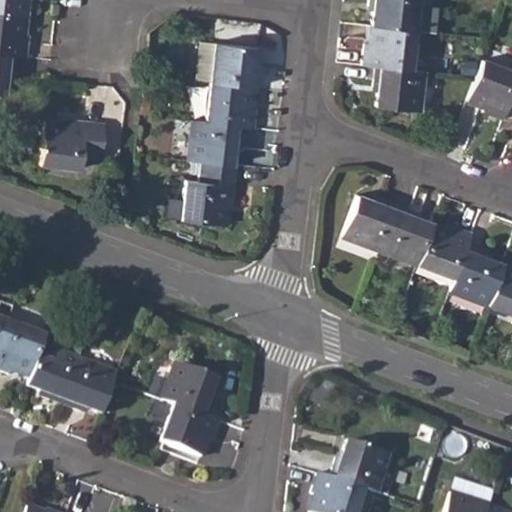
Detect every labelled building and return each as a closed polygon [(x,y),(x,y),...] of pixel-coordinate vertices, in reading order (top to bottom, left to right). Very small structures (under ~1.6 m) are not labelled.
[(0,0),(0,13),(25,16),(27,0),(0,0)] [(371,4),(369,23),(415,29),(417,0),(367,0),(367,3),(371,4)] [(0,13),(0,52),(14,54),(25,55),(27,34),(24,34),(25,16),(0,13)] [(362,41),(360,63),(371,64),(410,68),(415,29),(369,23),(367,42),(362,41)] [(200,39),(196,81),(198,81),(209,82),(255,88),(259,88),(261,69),(257,68),(259,47),(200,39)] [(0,92),(4,93),(6,75),(11,75),(14,54),(0,52),(0,92)] [(474,75),(466,100),(485,107),(484,111),(502,118),(506,107),(511,91),(511,69),(481,58),(474,75)] [(410,68),(371,64),(369,85),(374,85),(372,105),(416,110),(421,70),(410,68)] [(209,82),(204,122),(242,127),(254,128),(256,108),(253,107),(255,88),(209,82)] [(43,118),(38,166),(79,170),(80,156),(99,158),(103,119),(63,114),(62,120),(43,118)] [(193,121),(189,159),(201,160),(232,164),(234,147),(239,147),(242,127),(204,122),(193,121)] [(183,178),(180,218),(224,224),(226,204),(233,205),(237,164),(232,164),(201,160),(199,174),(198,179),(183,178)] [(357,192),(341,235),(378,249),(396,202),(378,195),(376,200),(357,192)] [(396,202),(378,249),(416,263),(432,220),(412,213),(413,208),(396,202)] [(432,220),(416,263),(453,278),(466,242),(470,230),(451,222),(450,227),(432,220)] [(453,278),(448,289),(485,303),(501,261),(484,254),(485,249),(466,242),(453,278)] [(511,264),(501,261),(485,303),(511,313),(511,264)] [(7,321),(0,338),(0,370),(9,374),(11,370),(28,377),(41,344),(44,335),(7,321)] [(28,377),(25,386),(44,392),(42,396),(62,403),(78,358),(41,344),(28,377)] [(78,358),(62,403),(81,411),(82,406),(99,412),(111,380),(114,372),(78,358)] [(174,362),(159,398),(172,403),(206,416),(213,395),(209,394),(215,377),(174,362)] [(159,434),(171,403),(159,399),(147,430),(159,434)] [(172,403),(158,440),(200,455),(206,439),(211,440),(219,420),(206,416),(172,403)] [(335,455),(329,476),(361,486),(374,490),(387,493),(390,482),(379,478),(385,456),(386,452),(344,439),(339,456),(335,455)] [(329,476),(314,471),(308,492),(313,494),(307,511),(353,511),(361,486),(329,476)] [(484,511),(487,503),(448,491),(441,511),(484,511)]
